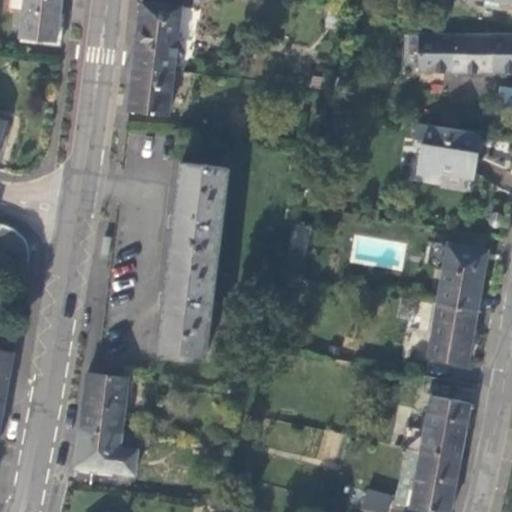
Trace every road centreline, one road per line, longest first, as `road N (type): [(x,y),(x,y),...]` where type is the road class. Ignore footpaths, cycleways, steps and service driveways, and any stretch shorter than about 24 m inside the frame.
road 1 (secondary): [(25,511),(79,214)]
road 2 (secondary): [(79,214),(111,0)]
road 3 (residential): [(511,349),(478,511)]
